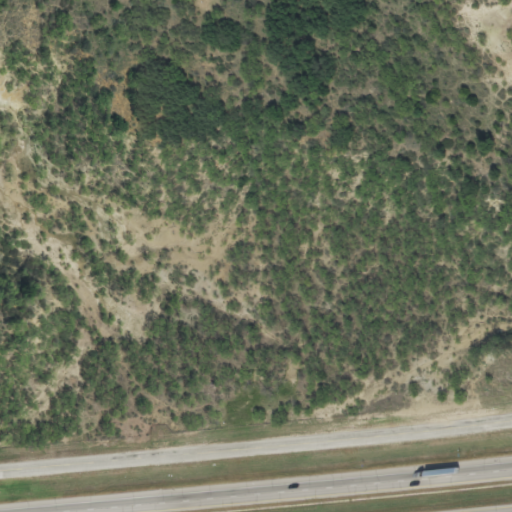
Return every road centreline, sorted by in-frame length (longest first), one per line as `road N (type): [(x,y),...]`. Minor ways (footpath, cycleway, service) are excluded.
road 1 (tertiary): [(0,472),(473,428)]
road 2 (motorway): [(511,467),(40,511)]
